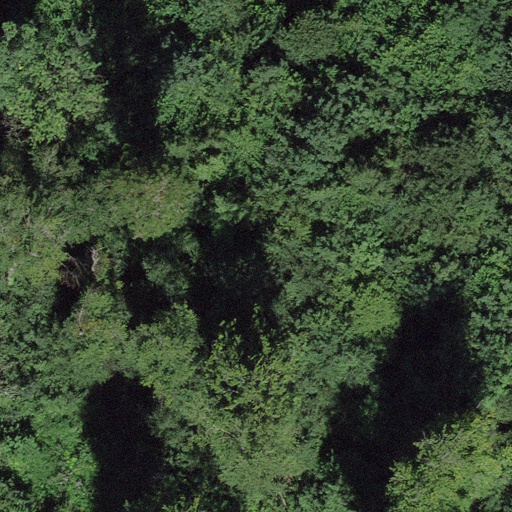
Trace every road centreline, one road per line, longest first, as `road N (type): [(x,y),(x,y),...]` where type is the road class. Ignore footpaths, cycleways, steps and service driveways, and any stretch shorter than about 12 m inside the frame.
road 1 (track): [(511,104),(170,59),(49,0)]
road 2 (track): [(159,511),(0,472)]
